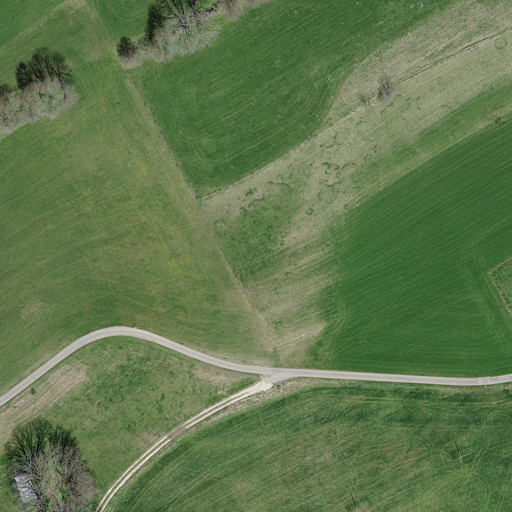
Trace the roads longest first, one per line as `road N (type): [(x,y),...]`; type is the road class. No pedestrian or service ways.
road 1 (track): [(511,374),(403,377),(226,365),(126,334),(86,342),(0,398)]
road 2 (track): [(275,368),(122,471),(98,511)]
